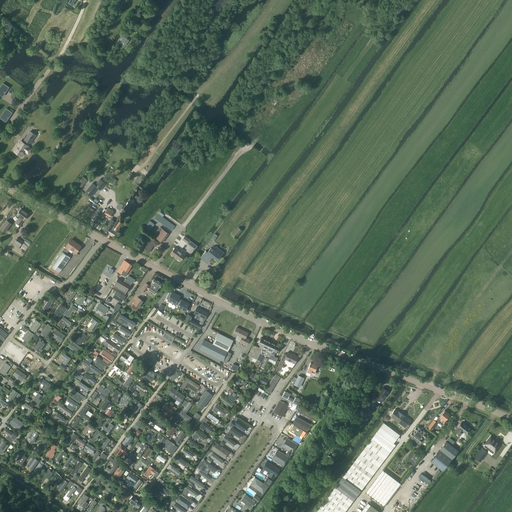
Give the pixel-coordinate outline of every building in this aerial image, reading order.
[(119,42),(124,46),(129,40),(123,36),(119,42)] [(0,86),(0,94),(2,96),(9,86),(3,83),(0,86)] [(0,117),(0,118),(6,122),(12,112),(6,108),(0,117)] [(21,141),(14,151),(21,156),(25,151),(28,153),(31,149),(28,147),(29,146),(28,145),(29,143),(30,143),(36,135),(30,131),(25,140),(24,142),(21,141)] [(82,176),(75,184),(80,187),(86,179),(82,176)] [(96,178),(88,187),(93,192),(101,183),(96,178)] [(114,211),(108,207),(104,213),(110,217),(114,211)] [(21,208),(17,215),(20,217),(16,223),(20,225),(24,219),(24,220),(28,213),(21,208)] [(157,214),(154,218),(171,231),(175,226),(168,221),(167,222),(157,214)] [(107,227),(112,229),(116,221),(112,219),(107,227)] [(12,224),(7,221),(1,230),(6,233),(12,224)] [(148,231),(154,224),(150,221),(144,228),(148,231)] [(107,227),(105,231),(106,231),(106,232),(108,233),(113,235),(115,231),(107,227)] [(169,234),(160,227),(153,236),(162,243),(169,234)] [(242,230),(238,227),(233,234),(236,237),(242,230)] [(25,241),(19,238),(15,245),(21,248),(25,241)] [(150,242),(145,249),(149,252),(154,245),(156,247),(159,243),(152,238),(150,242)] [(81,246),(71,239),(65,247),(69,250),(70,248),(76,252),(81,246)] [(206,251),(200,257),(208,263),(212,257),(211,257),(212,256),(218,260),(224,252),(216,246),(213,250),(211,248),(207,252),(206,251)] [(175,247),(170,254),(180,261),(185,255),(175,247)] [(62,251),(49,269),(57,275),(71,257),(62,251)] [(124,260),(120,266),(124,269),(122,274),(125,277),(132,264),(124,260)] [(113,287),(123,292),(125,294),(132,282),(126,278),(124,281),(118,278),(113,287)] [(155,294),(158,290),(162,283),(155,278),(152,282),(150,286),(149,285),(146,283),(141,289),(145,292),(147,288),(155,294)] [(169,291),(166,298),(178,305),(177,307),(186,312),(190,303),(181,298),(181,299),(179,298),(181,295),(172,290),(171,292),(169,291)] [(77,292),(75,291),(66,302),(69,303),(77,292)] [(126,297),(116,291),(113,297),(122,302),(126,297)] [(86,297),(80,293),(75,301),(81,305),(86,297)] [(54,302),(55,300),(51,297),(44,307),(48,310),(54,302)] [(144,301),(138,297),(133,303),(139,308),(144,301)] [(109,308),(100,302),(96,308),(105,315),(108,311),(109,308)] [(61,317),(67,309),(61,305),(55,313),(61,317)] [(77,308),(72,305),(68,310),(67,309),(64,314),(68,317),(73,310),(75,312),(77,308)] [(202,317),(199,323),(191,319),(192,316),(187,313),(184,320),(200,328),(208,312),(197,307),(194,313),(202,317)] [(121,314),(117,321),(127,326),(128,324),(133,327),(136,323),(132,320),(131,321),(121,314)] [(72,322),(63,316),(60,320),(69,326),(72,322)] [(92,323),(87,329),(90,332),(98,322),(93,318),(90,321),(92,323)] [(36,320),(29,328),(35,332),(41,324),(36,320)] [(52,327),(48,324),(41,333),(45,336),(52,327)] [(121,325),(118,329),(125,333),(122,338),(125,339),(125,338),(126,339),(128,336),(127,336),(128,335),(129,335),(131,332),(121,325)] [(0,337),(3,340),(6,337),(5,336),(6,336),(8,334),(0,327),(0,337)] [(237,327),(234,333),(242,337),(240,341),(247,344),(249,339),(245,337),(248,332),(237,327)] [(28,330),(22,338),(28,342),(34,334),(28,330)] [(61,342),(65,336),(56,330),(52,335),(61,342)] [(84,333),(77,342),(80,344),(81,344),(83,342),(82,341),(84,342),(87,339),(87,340),(89,336),(87,335),(84,333)] [(122,338),(115,333),(113,336),(124,343),(126,340),(125,339),(122,338)] [(232,341),(218,333),(213,342),(228,350),(232,341)] [(266,339),(261,337),(258,343),(260,344),(259,347),(253,345),(248,355),(257,359),(261,350),(265,342),(266,339)] [(41,339),(35,348),(40,351),(46,343),(41,339)] [(105,339),(103,343),(107,347),(109,345),(117,351),(119,349),(105,339)] [(227,351),(204,339),(199,348),(223,360),(227,351)] [(261,350),(257,359),(255,362),(259,364),(263,354),(265,355),(271,342),(266,339),(261,350)] [(77,353),(81,347),(72,341),(68,346),(77,353)] [(276,344),(271,342),(265,355),(269,357),(276,344)] [(49,343),(43,351),(46,353),(52,345),(49,343)] [(100,344),(99,345),(103,348),(111,354),(111,353),(112,353),(106,349),(106,348),(105,346),(104,347),(102,346),(103,345),(100,344)] [(280,346),(276,344),(269,357),(268,361),(275,364),(276,361),(276,362),(278,358),(274,356),(276,352),(277,353),(280,346)] [(103,348),(99,354),(108,360),(111,362),(115,356),(111,354),(103,348)] [(61,355),(66,359),(63,363),(66,365),(72,359),(63,352),(61,355)] [(284,353),(276,370),(278,371),(285,358),(295,363),(298,357),(288,352),(286,355),(284,353)] [(122,355),(120,359),(129,366),(132,362),(134,358),(130,355),(127,359),(122,355)] [(108,364),(97,357),(95,360),(97,362),(95,364),(103,370),(105,367),(105,368),(108,364)] [(84,359),(81,363),(86,366),(84,370),(89,374),(92,371),(99,376),(102,372),(84,359)] [(36,361),(30,369),(33,371),(39,363),(36,361)] [(8,363),(5,362),(0,368),(0,371),(5,375),(11,366),(8,363)] [(318,365),(311,362),(308,368),(309,368),(307,371),(314,375),(316,374),(317,372),(316,371),(315,371),(318,365)] [(132,363),(126,371),(130,373),(136,365),(132,363)] [(124,371),(115,365),(109,374),(112,377),(116,372),(121,375),(124,371)] [(144,367),(137,377),(141,380),(143,377),(144,378),(145,377),(152,382),(155,378),(154,377),(156,374),(149,369),(149,370),(144,367)] [(27,375),(22,371),(17,368),(13,374),(22,381),(27,375)] [(179,372),(176,370),(170,379),(173,381),(176,376),(177,378),(180,375),(178,374),(179,372)] [(96,380),(86,373),(84,377),(88,380),(88,381),(90,383),(91,381),(94,383),(96,380)] [(133,377),(130,375),(124,384),(127,386),(133,377)] [(200,384),(187,375),(180,386),(184,388),(188,382),(197,389),(200,384)] [(299,375),(295,384),(300,386),(304,377),(299,375)] [(242,379),(237,376),(233,381),(242,388),(247,383),(243,380),(241,383),(240,382),(242,379)] [(51,385),(43,378),(40,382),(45,386),(43,389),(46,392),(51,385)] [(135,380),(129,389),(133,391),(137,386),(144,391),(147,388),(135,380)] [(91,389),(81,382),(79,385),(89,392),(91,389)] [(111,383),(106,390),(100,385),(98,389),(107,395),(114,385),(111,383)] [(71,386),(68,390),(72,393),(70,396),(79,402),(81,400),(79,399),(80,398),(82,399),(83,400),(85,397),(84,396),(84,395),(71,386)] [(389,391),(382,386),(377,393),(374,392),(368,401),(373,405),(377,400),(377,399),(382,402),(389,391)] [(172,387),(168,393),(181,402),(185,396),(172,387)] [(230,387),(227,390),(231,393),(228,397),(234,401),(237,397),(241,400),(243,397),(237,392),(236,393),(233,391),(234,390),(230,387)] [(18,392),(13,389),(7,398),(12,401),(18,392)] [(202,408),(212,393),(207,389),(197,404),(202,408)] [(122,393),(116,390),(111,397),(114,398),(113,400),(116,402),(122,393)] [(94,403),(100,394),(97,391),(91,400),(94,403)] [(38,405),(44,396),(38,392),(32,401),(38,405)] [(125,392),(116,404),(121,407),(125,401),(128,403),(132,397),(125,392)] [(192,402),(195,403),(200,394),(198,392),(192,402)] [(234,403),(222,394),(220,397),(231,406),(234,403)] [(158,395),(153,402),(156,405),(161,398),(158,395)] [(69,397),(66,400),(70,403),(67,407),(73,410),(75,407),(76,407),(79,404),(69,397)] [(282,397),(274,411),(283,416),(289,406),(296,410),(297,409),(300,411),(301,409),(298,407),(298,405),(282,397)] [(102,406),(106,410),(110,404),(112,406),(114,403),(108,398),(102,406)] [(189,401),(183,410),(186,413),(193,403),(189,401)] [(34,408),(25,402),(22,406),(27,409),(24,413),(28,416),(34,408)] [(143,404),(140,402),(132,412),(135,415),(143,404)] [(73,412),(60,403),(58,406),(71,415),(73,412)] [(85,404),(78,414),(83,417),(88,420),(90,417),(86,413),(90,408),(85,404)] [(227,412),(216,404),(214,407),(214,408),(213,410),(217,413),(219,411),(225,415),(227,412)] [(167,405),(162,411),(170,417),(174,410),(167,405)] [(363,409),(370,415),(373,411),(367,405),(363,409)] [(406,427),(411,421),(395,409),(390,415),(406,427)] [(192,416),(181,410),(176,418),(179,420),(182,415),(189,420),(192,416)] [(450,414),(444,410),(439,417),(440,417),(437,420),(443,424),(450,414)] [(130,413),(126,411),(120,419),(124,421),(130,413)] [(303,414),(316,421),(318,419),(305,411),(303,414)] [(361,412),(355,419),(359,421),(364,414),(361,412)] [(68,420),(58,413),(56,416),(66,423),(68,420)] [(219,419),(210,413),(208,416),(217,422),(219,419)] [(76,419),(72,425),(75,427),(79,421),(81,423),(83,420),(77,416),(75,418),(76,419)] [(104,418),(100,416),(95,423),(98,426),(104,418)] [(311,424),(297,416),(293,423),(307,431),(311,424)] [(12,418),(11,419),(14,422),(13,424),(18,428),(20,425),(17,423),(19,421),(21,423),(23,421),(18,417),(16,419),(13,417),(12,418)] [(153,417),(148,423),(159,431),(164,424),(153,417)] [(236,422),(234,424),(244,431),(245,429),(246,430),(249,426),(238,418),(235,422),(236,422)] [(145,424),(139,419),(133,428),(136,430),(139,425),(143,427),(145,424)] [(434,419),(428,427),(432,430),(438,422),(434,419)] [(472,427),(463,420),(458,427),(455,431),(461,435),(464,431),(467,434),(472,427)] [(203,421),(199,425),(204,429),(206,427),(211,430),(212,428),(203,421)] [(51,425),(57,429),(55,433),(57,435),(61,429),(52,422),(51,425)] [(88,423),(81,432),(85,434),(89,429),(92,432),(95,428),(88,423)] [(104,425),(101,429),(107,434),(114,425),(110,423),(107,427),(104,425)] [(384,423),(316,511),(344,511),(396,444),(393,441),(399,433),(384,423)] [(170,435),(175,426),(173,424),(167,433),(170,435)] [(305,433),(294,426),(292,425),(291,425),(290,427),(290,428),(292,429),(299,433),(297,437),(301,439),(305,433)] [(421,428),(418,426),(417,427),(416,426),(414,429),(415,430),(413,432),(412,432),(410,434),(411,435),(410,436),(413,439),(414,437),(416,439),(416,440),(418,443),(419,442),(420,442),(422,439),(421,439),(423,436),(424,437),(426,434),(425,433),(426,432),(423,430),(423,431),(420,429),(421,428)] [(148,434),(146,437),(151,441),(158,431),(152,427),(149,430),(152,432),(150,435),(148,434)] [(229,431),(240,438),(243,434),(232,427),(229,431)] [(6,428),(3,431),(8,435),(5,438),(11,442),(13,439),(15,435),(6,428)] [(91,439),(95,441),(102,432),(98,429),(91,439)] [(177,436),(175,439),(180,442),(186,434),(183,432),(183,431),(182,430),(177,436)] [(207,437),(197,430),(193,436),(196,438),(199,435),(205,439),(207,437)] [(29,433),(27,436),(30,438),(29,441),(32,443),(33,444),(35,440),(34,440),(39,433),(36,431),(32,436),(29,433)] [(67,439),(65,443),(68,445),(73,438),(74,439),(77,435),(73,432),(69,438),(67,437),(66,438),(67,439)] [(164,437),(160,433),(157,436),(161,439),(159,441),(160,442),(157,446),(160,448),(166,439),(164,437)] [(127,445),(133,436),(130,434),(124,442),(127,445)] [(226,435),(223,439),(234,447),(236,443),(226,435)] [(500,444),(491,436),(485,444),(484,446),(488,450),(490,448),(495,452),(500,444)] [(82,440),(77,437),(75,440),(79,443),(77,444),(79,446),(81,448),(85,442),(82,440)] [(103,445),(106,448),(112,440),(108,437),(103,445)] [(48,440),(45,438),(38,447),(41,450),(41,449),(44,452),(47,448),(45,447),(46,445),(45,444),(48,440)] [(297,444),(287,438),(281,447),(288,451),(286,454),(290,456),(297,444)] [(191,439),(188,442),(197,448),(200,445),(191,439)] [(145,442),(144,443),(140,440),(137,443),(142,447),(139,451),(142,453),(148,444),(145,442)] [(169,440),(168,443),(171,446),(168,451),(172,454),(178,446),(169,440)] [(459,450),(447,440),(431,460),(443,470),(459,450)] [(217,442),(212,449),(225,459),(230,451),(217,442)] [(54,443),(46,454),(49,457),(50,455),(53,457),(55,454),(52,452),(57,446),(54,443)] [(87,444),(83,449),(86,451),(88,449),(93,452),(95,449),(87,444)] [(121,444),(114,453),(117,456),(121,451),(127,455),(130,451),(121,444)] [(149,447),(142,455),(146,458),(152,450),(149,447)] [(487,452),(482,447),(475,457),(480,461),(487,452)] [(184,448),(182,451),(192,458),(194,455),(184,448)] [(62,449),(56,458),(58,460),(63,454),(65,456),(67,453),(65,452),(65,451),(62,449)] [(277,449),(273,456),(281,461),(280,464),(284,466),(285,464),(289,457),(277,449)] [(16,460),(21,464),(27,457),(24,455),(26,453),(23,451),(22,452),(19,450),(17,453),(18,453),(15,458),(17,459),(16,460)] [(98,450),(92,459),(95,461),(101,452),(98,450)] [(131,459),(134,454),(131,452),(125,460),(132,465),(135,461),(131,459)] [(214,452),(211,456),(221,464),(224,460),(214,452)] [(156,458),(164,463),(166,459),(159,454),(156,458)] [(71,455),(64,465),(66,467),(69,463),(71,464),(75,458),(73,457),(71,455)] [(187,463),(178,456),(175,459),(176,460),(175,461),(178,464),(179,462),(185,467),(187,463)] [(34,459),(31,457),(26,465),(29,467),(34,459)] [(141,457),(134,467),(137,470),(141,466),(142,466),(143,465),(146,467),(149,463),(141,457)] [(207,473),(210,469),(211,470),(212,470),(215,472),(218,469),(204,459),(198,467),(207,473)] [(280,469),(267,460),(262,468),(270,473),(269,475),(273,478),(275,476),(276,477),(280,469)] [(40,463),(34,471),(40,475),(44,469),(41,467),(44,463),(42,461),(40,463)] [(79,461),(70,473),(73,475),(82,463),(79,461)] [(110,469),(107,466),(105,469),(106,471),(111,475),(118,464),(115,462),(110,469)] [(121,465),(114,475),(119,479),(127,468),(121,465)] [(172,465),(167,472),(170,474),(171,473),(174,475),(174,474),(178,476),(179,475),(181,472),(172,465)] [(87,466),(77,480),(81,483),(83,480),(83,479),(90,468),(87,466)] [(150,466),(144,474),(148,477),(151,473),(156,476),(159,473),(150,466)] [(48,468),(41,478),(44,480),(46,477),(49,479),(53,473),(51,471),(48,468)] [(198,472),(209,481),(211,478),(201,469),(198,472)] [(370,497),(384,507),(400,486),(402,484),(383,470),(380,474),(366,493),(370,497)] [(130,472),(126,477),(134,483),(138,477),(130,472)] [(106,479),(99,474),(93,481),(98,484),(101,480),(104,482),(106,479)] [(51,481),(48,485),(51,487),(59,478),(55,475),(51,481)] [(192,476),(190,479),(203,489),(205,485),(192,476)] [(262,496),(263,494),(269,486),(255,477),(250,485),(258,490),(257,493),(262,496)] [(264,483),(269,486),(273,481),(268,477),(264,483)] [(108,487),(112,481),(109,479),(102,489),(109,493),(111,490),(108,487)] [(140,479),(133,489),(136,491),(143,482),(140,479)] [(64,480),(57,489),(61,492),(62,493),(65,489),(64,488),(68,482),(64,480)] [(157,485),(162,488),(161,490),(166,493),(167,492),(170,494),(172,491),(159,482),(157,485)] [(181,492),(187,496),(190,492),(197,497),(199,494),(186,484),(181,492)] [(73,486),(66,496),(69,498),(76,488),(73,486)] [(115,496),(120,488),(118,486),(112,494),(115,496)] [(128,493),(125,491),(119,499),(123,503),(127,497),(128,499),(132,494),(128,492),(128,493)] [(89,497),(84,493),(78,502),(84,507),(88,503),(86,501),(89,497)] [(181,494),(176,501),(188,509),(193,502),(181,494)] [(256,501),(245,494),(241,501),(251,508),(256,501)] [(133,496),(129,502),(138,509),(140,506),(142,502),(133,496)] [(370,497),(358,511),(377,511),(382,506),(370,497)] [(94,500),(89,508),(92,510),(97,502),(94,500)] [(185,511),(186,510),(176,503),(173,506),(181,511),(185,511)]
